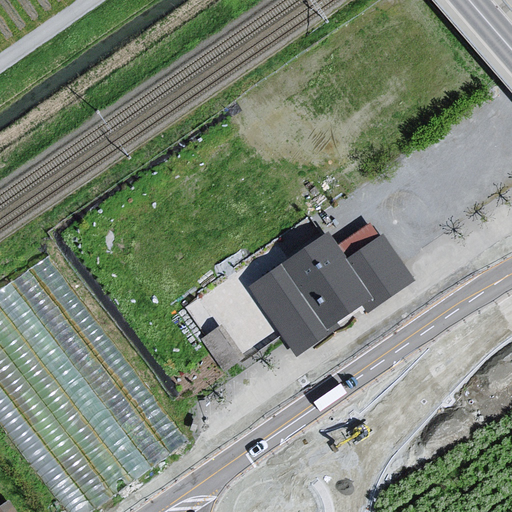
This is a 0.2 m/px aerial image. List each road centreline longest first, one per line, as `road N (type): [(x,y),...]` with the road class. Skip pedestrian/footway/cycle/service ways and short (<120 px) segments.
road 1 (primary): [(511,275),(263,448)]
road 2 (primary): [(344,510),(412,417),(511,324)]
